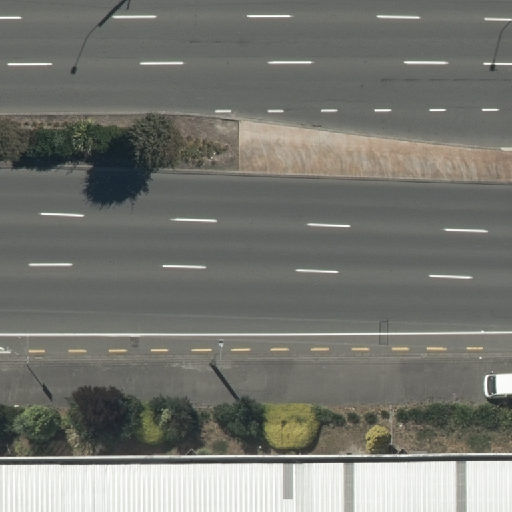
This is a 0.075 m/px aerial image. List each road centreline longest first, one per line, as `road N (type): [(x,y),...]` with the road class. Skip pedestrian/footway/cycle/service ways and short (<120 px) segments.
road 1 (primary): [(0,43),(511,41)]
road 2 (primary): [(511,249),(0,248)]
